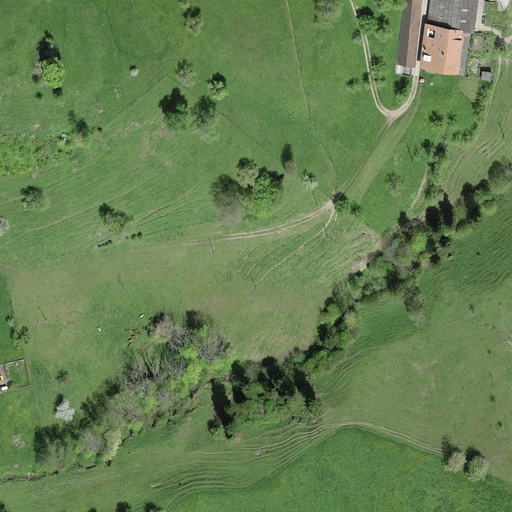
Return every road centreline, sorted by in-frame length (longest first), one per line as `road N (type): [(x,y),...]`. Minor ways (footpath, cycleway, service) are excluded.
road 1 (motorway): [(333,0),(511,239)]
road 2 (track): [(424,14),(413,97),(389,115),(378,105),(349,0)]
